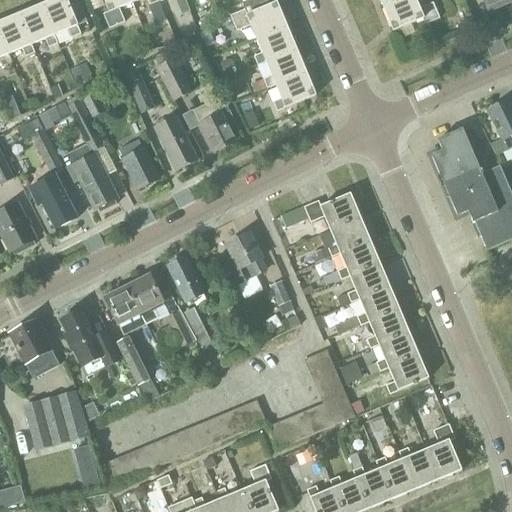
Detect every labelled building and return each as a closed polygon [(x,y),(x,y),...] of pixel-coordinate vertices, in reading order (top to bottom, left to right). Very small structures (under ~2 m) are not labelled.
[(54,37),(68,32),(71,39),(80,36),(65,0),(57,0),(41,7),(54,37)] [(131,5),(129,0),(102,0),(108,14),(102,16),(108,30),(124,24),(118,10),(131,5)] [(129,0),(131,5),(143,0),(145,0),(153,18),(162,14),(156,0),(129,0)] [(172,0),(176,9),(185,5),(183,0),(172,0)] [(250,28),(255,41),(286,28),(276,4),(270,6),(267,0),(252,0),(247,2),(252,14),(247,16),(244,11),(230,17),(237,33),(250,28)] [(378,0),(383,11),(407,0),(378,0)] [(414,0),(407,0),(383,11),(392,34),(423,22),(425,27),(439,21),(433,5),(419,11),(414,0)] [(481,0),(488,15),(511,6),(508,0),(481,0)] [(30,48),(31,47),(45,41),(48,49),(57,45),(54,37),(41,7),(18,16),(30,48)] [(0,38),(8,57),(22,51),(25,59),(34,55),(31,47),(30,48),(18,16),(0,23),(0,38)] [(295,51),(286,28),(255,41),(261,55),(253,59),(257,67),(265,64),(295,51)] [(0,64),(2,68),(11,64),(8,57),(0,38),(0,64)] [(274,87),(275,87),(305,74),(295,51),(265,64),(271,78),(263,82),(266,90),(274,87)] [(174,60),(155,69),(172,104),(191,95),(174,60)] [(78,88),(92,82),(86,68),(71,74),(75,83),(77,89),(78,88)] [(137,71),(123,77),(140,117),(154,111),(137,71)] [(305,74),(275,87),(280,101),(272,104),(276,113),(315,97),(305,74)] [(104,113),(95,95),(83,100),(92,118),(104,113)] [(102,148),(90,124),(76,97),(65,103),(65,104),(70,114),(90,154),(102,148)] [(213,102),(192,113),(200,127),(199,128),(213,154),(234,143),(220,116),(220,117),(213,102)] [(65,104),(46,113),(52,124),(70,114),(65,104)] [(511,150),(511,109),(510,104),(499,109),(497,108),(491,110),(490,113),(487,115),(500,142),(490,146),(495,158),(511,150)] [(253,112),(244,116),(250,131),(260,127),(253,112)] [(152,128),(161,146),(175,173),(196,162),(173,117),(152,128)] [(511,197),(499,168),(483,175),(481,171),(479,172),(462,131),(437,142),(442,153),(431,158),(457,219),(468,214),(473,225),(474,224),(486,252),(511,241),(511,197)] [(43,133),(31,139),(49,173),(60,167),(43,133)] [(137,143),(119,152),(123,162),(122,162),(136,192),(158,181),(144,151),(142,152),(137,143)] [(0,186),(13,180),(0,153),(0,186)] [(95,157),(73,168),(95,212),(116,201),(95,157)] [(37,210),(43,207),(55,231),(77,221),(63,193),(62,194),(54,178),(28,191),(37,210)] [(325,219),(331,233),(361,220),(351,196),(321,209),(318,204),(304,210),(311,225),(325,219)] [(17,205),(0,213),(0,234),(10,254),(35,241),(17,205)] [(371,243),(361,220),(331,233),(337,247),(329,250),(333,260),(341,256),(371,243)] [(235,288),(255,278),(265,274),(259,262),(261,261),(249,237),(226,248),(230,256),(222,261),(235,288)] [(350,279),(380,266),(371,243),(341,256),(347,270),(338,273),(342,283),(350,279)] [(312,254),(317,266),(333,260),(329,250),(328,247),(312,254)] [(187,259),(167,269),(185,306),(205,297),(187,259)] [(360,302),(390,289),(380,266),(350,279),(356,293),(348,296),(352,305),(360,302)] [(327,289),(342,283),(338,273),(323,280),(327,289)] [(149,279),(127,290),(145,325),(155,320),(152,314),(162,309),(167,320),(176,339),(187,334),(178,314),(167,294),(159,298),(149,279)] [(277,308),(289,303),(281,283),(269,288),(277,308)] [(362,329),(370,325),(400,312),(390,289),(360,302),(365,316),(358,319),(362,329)] [(123,336),(145,325),(127,290),(105,301),(120,330),(123,336)] [(193,309),(182,315),(203,355),(213,349),(193,309)] [(400,312),(370,325),(376,339),(368,342),(372,351),(380,347),(380,348),(410,335),(400,312)] [(63,339),(71,354),(78,369),(98,360),(102,369),(116,363),(104,336),(94,340),(81,314),(60,324),(66,338),(63,339)] [(336,328),(340,338),(362,329),(358,319),(336,328)] [(20,356),(18,359),(21,364),(24,364),(33,382),(40,378),(58,368),(35,324),(10,338),(20,356)] [(410,335),(380,348),(386,362),(378,365),(382,375),(390,371),(389,371),(420,357),(410,335)] [(127,339),(116,345),(137,388),(149,382),(127,339)] [(305,362),(309,373),(332,364),(327,353),(305,362)] [(389,371),(390,371),(395,384),(387,388),(391,397),(429,381),(420,357),(389,371)] [(336,375),(332,364),(309,373),(314,384),(336,375)] [(353,367),(340,373),(346,387),(359,381),(353,367)] [(314,384),(319,395),(341,386),(336,375),(314,384)] [(137,388),(146,404),(157,398),(149,382),(137,388)] [(319,395),(323,406),(355,419),(354,417),(350,406),(341,386),(319,395)] [(32,454),(89,439),(75,396),(21,410),(32,454)] [(257,403),(243,409),(252,431),(266,425),(257,403)] [(321,433),(355,419),(323,406),(312,411),(321,433)] [(252,431),(243,409),(233,413),(242,435),(252,431)] [(312,411),(301,416),(310,438),(321,433),(312,411)] [(233,413),(224,417),(233,439),(242,435),(233,413)] [(290,420),(299,443),(310,438),(301,416),(290,420)] [(233,439),(224,417),(214,421),(223,443),(233,439)] [(382,417),(370,422),(375,433),(387,428),(382,417)] [(290,420),(279,425),(288,448),(299,443),(290,420)] [(214,421),(203,425),(212,447),(223,443),(214,421)] [(201,452),(212,447),(203,425),(192,430),(201,452)] [(279,425),(268,430),(277,452),(288,448),(279,425)] [(426,452),(439,483),(462,473),(450,444),(456,441),(450,427),(434,433),(440,447),(426,452)] [(192,430),(182,434),(191,456),(201,452),(192,430)] [(179,461),(191,456),(182,434),(170,438),(179,461)] [(170,438),(161,442),(170,465),(179,461),(170,438)] [(161,442),(150,447),(159,469),(170,465),(161,442)] [(150,447),(138,451),(147,474),(159,469),(150,447)] [(439,483),(426,452),(412,458),(408,450),(399,454),(402,462),(416,492),(439,483)] [(135,479),(147,474),(138,451),(125,457),(135,479)] [(361,468),(356,455),(348,458),(353,471),(361,468)] [(125,457),(114,461),(123,484),(135,479),(125,457)] [(211,459),(202,463),(206,472),(215,468),(211,459)] [(416,492),(402,462),(389,467),(386,460),(376,464),(380,471),(393,502),(416,492)] [(112,488),(123,484),(114,461),(103,466),(112,488)] [(255,487),(242,492),(250,511),(278,511),(267,484),(272,482),(266,467),(250,473),(255,487)] [(393,502),(380,471),(366,477),(363,469),(354,473),(357,481),(357,480),(370,511),(393,502)] [(168,477),(157,482),(160,490),(172,485),(168,477)] [(357,480),(357,481),(343,486),(340,479),(330,483),(334,491),(342,511),(367,511),(370,511),(357,480)] [(342,511),(334,491),(320,496),(317,488),(307,492),(315,511),(342,511)] [(223,511),(250,511),(242,492),(228,498),(225,490),(216,494),(219,502),(223,511)] [(196,511),(192,504),(193,503),(191,500),(168,510),(169,511),(196,511)] [(193,503),(192,504),(196,511),(223,511),(219,502),(205,507),(202,500),(193,503)]
